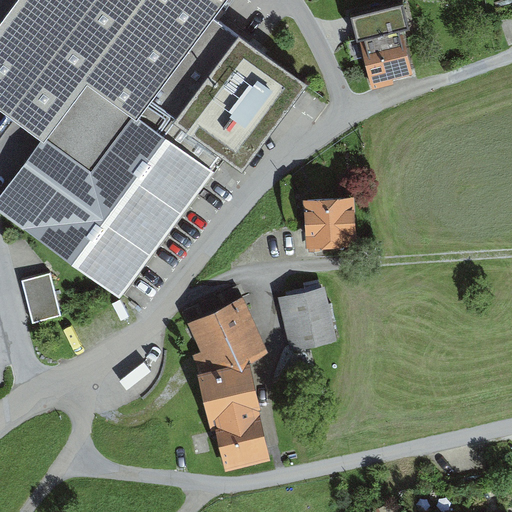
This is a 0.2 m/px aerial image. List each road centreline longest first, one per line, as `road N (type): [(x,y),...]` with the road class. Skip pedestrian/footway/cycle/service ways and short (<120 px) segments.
road 1 (residential): [(511,425),(234,487),(87,462),(79,453),(78,377)]
road 2 (unclassified): [(160,314),(258,185),(347,110),(511,57)]
road 3 (unclassified): [(352,264),(247,274),(160,314)]
road 4 (track): [(511,253),(352,264)]
